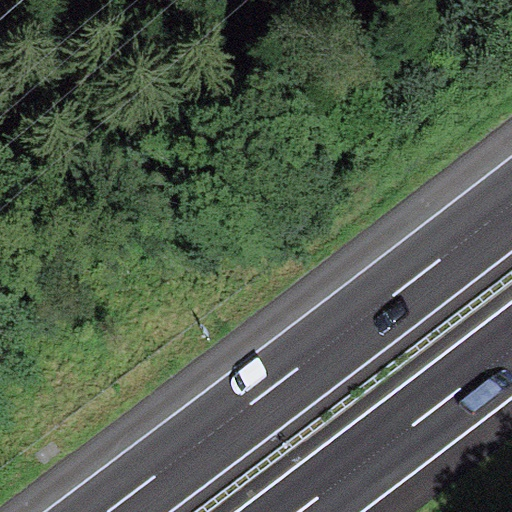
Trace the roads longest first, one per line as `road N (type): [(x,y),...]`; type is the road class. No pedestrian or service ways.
road 1 (motorway): [(511,204),(108,511)]
road 2 (motorway): [(298,511),(511,349)]
